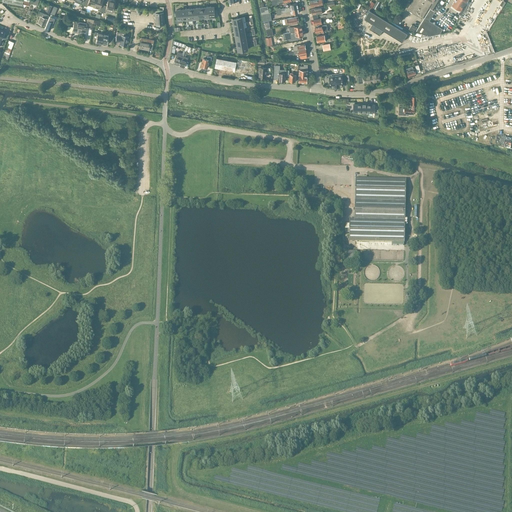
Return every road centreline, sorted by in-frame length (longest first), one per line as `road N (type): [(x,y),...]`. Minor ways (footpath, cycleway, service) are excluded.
road 1 (track): [(511,361),(185,447),(174,459),(177,487),(250,511)]
road 2 (unclassified): [(317,90),(366,94),(511,50)]
road 3 (residential): [(165,65),(70,40),(4,10)]
road 4 (unclassified): [(11,100),(134,114),(164,127)]
road 5 (unclassified): [(317,90),(165,65)]
road 6 (unclassified): [(289,140),(164,127)]
